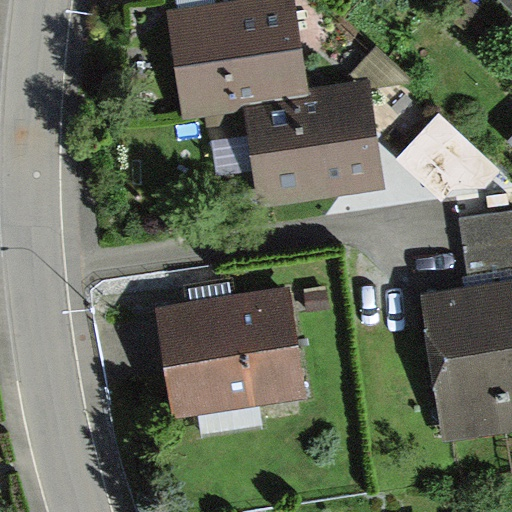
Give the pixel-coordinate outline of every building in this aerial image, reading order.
[(287,81),(276,0),(248,0),(167,11),(178,95),(287,81)] [(349,85),(243,102),(257,193),(363,176),(349,85)] [(453,155),(405,160),(410,201),(458,196),(453,155)] [(511,235),(509,212),(451,219),(457,270),(511,262),(511,235)] [(495,398),(511,395),(511,301),(509,284),(415,299),(435,432),(498,423),(495,398)] [(273,294),(153,308),(164,403),(284,389),(273,294)]
